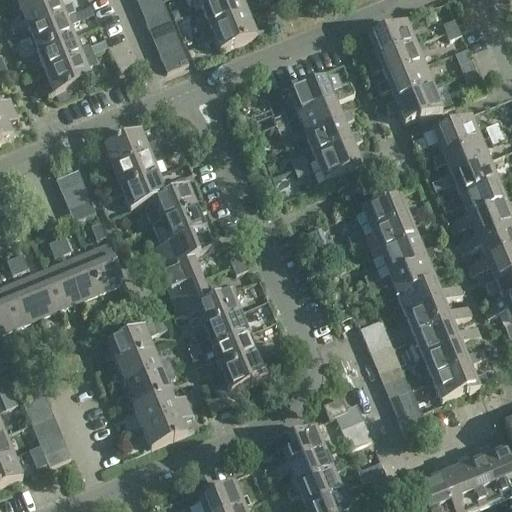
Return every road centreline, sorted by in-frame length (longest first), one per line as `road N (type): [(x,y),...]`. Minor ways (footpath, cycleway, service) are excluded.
road 1 (unclassified): [(311,364),(198,90)]
road 2 (residential): [(486,432),(398,467),(356,367),(311,364)]
road 3 (unclassified): [(125,490),(268,429),(311,364)]
road 4 (unclassified): [(198,90),(413,0)]
road 5 (unclassified): [(0,170),(163,103)]
road 6 (residential): [(102,499),(46,359)]
